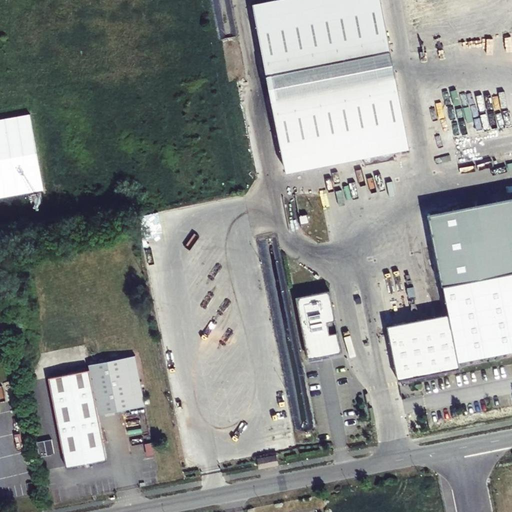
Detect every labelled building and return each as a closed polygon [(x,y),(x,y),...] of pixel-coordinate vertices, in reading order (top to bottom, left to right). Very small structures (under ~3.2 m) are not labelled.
[(378,0),(269,0),(253,3),(286,168),(405,145),(378,0)] [(511,198),(499,201),(429,215),(443,286),(449,313),(387,325),(399,380),(460,368),(459,361),(511,349),(511,198)] [(330,290),(296,297),(309,361),(330,357),(329,354),(342,352),(330,290)] [(93,370),(100,414),(145,407),(136,357),(92,364),(93,370)] [(100,414),(93,370),(52,378),(67,467),(108,459),(100,414)] [(39,442),(42,455),(53,453),(50,440),(39,442)] [(277,468),(275,458),(257,462),(258,471),(277,468)]
